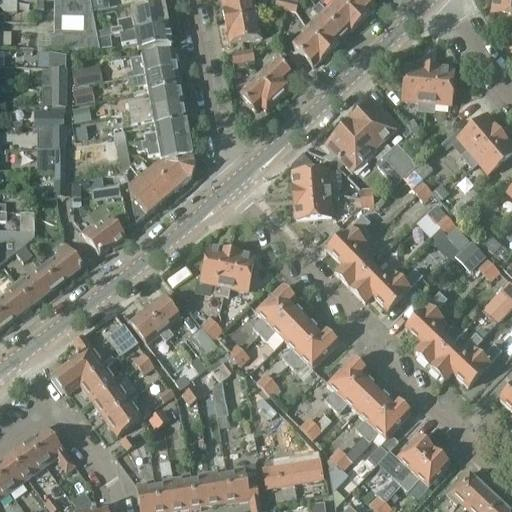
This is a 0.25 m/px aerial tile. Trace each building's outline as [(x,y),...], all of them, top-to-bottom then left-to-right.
[(88,0),(89,3),(91,14),(110,10),(108,0),(88,0)] [(257,19),(253,0),(236,0),(222,3),(223,11),(222,11),(225,25),(257,19)] [(284,0),(278,0),(276,10),(286,13),(289,1),(288,1),(284,0)] [(367,0),(338,0),(338,1),(361,25),(369,16),(368,15),(376,8),(367,0)] [(511,0),(495,0),(492,16),(511,20),(511,0)] [(289,1),(286,13),(296,15),(298,3),(289,1)] [(319,6),(316,10),(344,39),(350,34),(351,34),(361,25),(338,1),(326,13),(319,6)] [(35,25),(35,15),(36,3),(7,2),(7,4),(0,3),(0,13),(3,17),(15,16),(15,25),(35,25)] [(44,3),(36,3),(35,15),(44,16),(44,3)] [(96,41),(95,35),(93,25),(91,14),(89,3),(53,3),(52,36),(53,40),(48,40),(48,51),(64,51),(80,51),(98,51),(96,41)] [(118,31),(119,36),(168,27),(164,7),(131,13),(132,21),(117,24),(118,31)] [(318,20),(306,32),(329,55),(339,45),(338,45),(344,39),(316,10),(312,14),(318,20)] [(228,39),(230,47),(261,42),(257,19),(225,25),(228,39)] [(172,46),(168,27),(119,36),(121,47),(136,44),(138,52),(172,46)] [(306,32),(290,47),(312,70),(318,65),(329,55),(306,32)] [(39,51),(48,51),(48,40),(53,40),(52,36),(40,35),(39,51)] [(111,50),(109,38),(96,41),(98,51),(99,53),(111,50)] [(243,54),(245,66),(256,64),(253,52),(243,54)] [(129,81),(176,72),(173,54),(130,63),(133,76),(128,77),(129,81)] [(246,70),(245,66),(243,54),(232,57),(235,72),(246,70)] [(66,58),(54,56),(54,71),(66,71),(66,60),(66,58)] [(277,62),(258,79),(279,102),(291,90),(287,85),(293,79),(277,62)] [(418,115),(425,116),(430,71),(406,69),(402,105),(418,106),(418,115)] [(66,91),(66,71),(54,71),(53,71),(52,91),(66,91)] [(453,73),(430,71),(425,116),(433,117),(434,107),(450,109),(453,73)] [(147,90),(148,95),(179,89),(176,72),(129,81),(131,93),(139,91),(147,90)] [(279,102),(258,79),(238,97),(255,114),(261,109),(265,114),(279,102)] [(179,89),(148,95),(149,102),(127,107),(129,117),(182,107),(179,89)] [(52,109),(66,110),(66,91),(52,91),(52,109)] [(352,121),(350,125),(383,160),(386,158),(391,152),(385,146),(399,133),(400,132),(394,126),(373,104),(372,105),(368,106),(364,110),(363,114),(359,117),(355,118),(352,121)] [(182,107),(129,117),(131,128),(153,124),(154,130),(186,124),(182,107)] [(395,125),(394,126),(400,132),(399,133),(405,140),(406,140),(408,138),(411,135),(407,128),(405,126),(404,124),(400,120),(395,125)] [(461,160),(466,166),(500,138),(493,130),(494,126),(490,121),(490,122),(487,121),(485,120),(458,143),(468,154),(461,160)] [(406,127),(408,129),(412,135),(413,138),(419,134),(420,133),(414,122),(406,127)] [(136,146),(137,150),(188,141),(186,124),(154,130),(155,136),(144,138),(145,144),(136,146)] [(327,147),(326,148),(352,176),(373,158),(379,164),(383,160),(350,125),(349,127),(345,128),(341,131),(340,135),(337,138),(333,139),(329,143),(327,147)] [(53,153),(65,153),(66,130),(53,130),(53,153)] [(451,149),(458,143),(466,137),(460,130),(441,147),(447,153),(451,149)] [(114,136),(118,155),(127,153),(124,134),(114,136)] [(419,134),(413,138),(421,147),(423,139),(419,134)] [(500,138),(466,166),(472,172),(478,166),(488,177),(511,157),(511,148),(509,145),(506,145),(500,138)] [(192,158),(188,141),(137,150),(138,156),(147,154),(148,160),(160,158),(160,164),(192,158)] [(427,141),(421,147),(430,157),(436,150),(427,141)] [(386,158),(383,160),(390,167),(403,182),(413,173),(417,170),(396,148),(391,152),(386,158)] [(65,169),(65,153),(53,153),(53,169),(55,168),(65,169)] [(118,155),(122,177),(125,176),(130,170),(127,153),(118,155)] [(156,169),(154,171),(175,195),(191,182),(195,168),(193,162),(156,169)] [(417,170),(413,173),(422,183),(433,173),(424,163),(417,170)] [(387,164),(379,171),(395,189),(403,182),(390,167),(387,164)] [(133,168),(130,170),(160,207),(175,195),(154,171),(148,175),(141,167),(136,171),(133,168)] [(160,207),(130,170),(125,176),(133,187),(128,192),(130,202),(133,207),(137,227),(160,207)] [(293,176),(295,200),(339,197),(338,191),(329,191),(328,173),(293,176)] [(422,183),(412,193),(418,199),(428,190),(422,183)] [(72,202),(76,202),(81,201),(81,194),(89,193),(88,184),(72,187),(72,201),(72,202)] [(441,187),(432,195),(441,205),(450,198),(441,187)] [(359,192),(360,201),(374,200),(373,190),(359,192)] [(428,190),(418,199),(423,205),(433,197),(428,190)] [(473,192),(455,209),(463,219),(482,202),(473,192)] [(339,202),(339,197),(295,200),(296,224),(331,221),(330,203),(339,202)] [(374,200),(360,201),(361,211),(375,210),(374,200)] [(437,207),(427,216),(441,232),(451,223),(437,207)] [(35,218),(22,218),(21,218),(20,237),(34,237),(35,218)] [(81,235),(80,236),(80,237),(82,236),(99,259),(111,249),(114,253),(128,242),(110,219),(94,231),(91,228),(82,235),(81,235)] [(327,253),(342,268),(365,246),(373,237),(366,229),(370,226),(363,219),(354,227),(336,244),(327,253)] [(451,223),(441,232),(447,238),(457,229),(451,223)] [(447,238),(445,240),(459,256),(471,245),(457,229),(447,238)] [(16,237),(0,236),(0,244),(17,240),(16,237)] [(34,237),(20,237),(16,237),(17,240),(0,244),(0,268),(4,266),(13,259),(34,243),(34,237)] [(487,252),(496,242),(490,237),(481,246),(487,252)] [(502,248),(496,242),(487,252),(493,258),(502,248)] [(57,258),(44,268),(60,288),(80,273),(83,271),(84,270),(67,248),(68,246),(55,255),(57,258)] [(367,248),(365,246),(342,268),(335,275),(350,291),(374,267),(361,254),(367,248)] [(471,277),(477,270),(486,261),(472,247),(456,261),(471,277)] [(26,250),(16,257),(23,267),(33,259),(26,250)] [(222,299),(231,256),(208,251),(201,286),(212,288),(210,296),(222,299)] [(248,295),(254,261),(231,256),(222,299),(228,300),(230,291),(248,295)] [(500,276),(488,264),(479,273),(491,285),(500,276)] [(365,306),(372,299),(395,277),(391,273),(385,279),(374,267),(350,291),(365,306)] [(36,306),(60,288),(44,268),(26,281),(24,279),(19,283),(36,306)] [(395,277),(372,299),(387,314),(422,280),(416,273),(403,285),(395,277)] [(6,297),(0,301),(0,307),(13,324),(36,306),(19,283),(4,295),(6,297)] [(511,286),(509,283),(500,293),(511,305),(511,286)] [(260,338),(293,307),(295,304),(282,290),(255,315),(263,323),(254,332),(260,338)] [(439,297),(405,332),(421,347),(442,324),(434,316),(446,303),(439,297)] [(163,298),(147,311),(170,340),(173,337),(168,331),(181,320),(163,298)] [(0,333),(13,324),(0,307),(0,333)] [(276,336),(284,344),(307,321),(293,307),(260,338),(267,345),(276,336)] [(166,343),(170,340),(147,311),(129,326),(146,347),(160,336),(166,343)] [(207,335),(216,326),(209,319),(201,328),(202,329),(201,329),(207,335)] [(321,336),(307,321),(284,344),(292,353),(283,362),(289,367),(321,336)] [(421,347),(414,354),(430,369),(452,345),(440,334),(446,327),(442,324),(421,347)] [(222,334),(216,326),(207,335),(213,342),(222,334)] [(108,341),(120,358),(137,346),(124,329),(108,341)] [(201,331),(190,340),(207,360),(217,351),(201,331)] [(312,373),(338,347),(324,333),(321,336),(289,367),(296,374),(305,365),(312,373)] [(91,349),(84,339),(73,347),(80,356),(51,377),(53,379),(51,382),(62,398),(65,396),(67,399),(81,389),(106,370),(105,369),(113,363),(110,359),(102,365),(91,349)] [(452,345),(430,369),(446,384),(446,383),(452,376),(474,353),(480,347),(472,340),(463,350),(466,353),(464,356),(452,345)] [(234,363),(243,355),(237,347),(227,356),(234,363)] [(474,353),(452,376),(468,391),(502,355),(494,348),(482,361),(474,353)] [(250,362),(243,355),(234,363),(241,370),(250,362)] [(134,364),(139,371),(148,364),(143,357),(134,364)] [(237,367),(236,366),(227,357),(209,371),(220,386),(222,385),(235,377),(233,374),(237,367)] [(263,357),(252,368),(256,372),(267,361),(263,357)] [(191,367),(199,378),(207,373),(198,361),(191,367)] [(364,378),(366,375),(352,361),(327,388),(334,395),(325,403),(333,411),(364,378)] [(148,364),(139,371),(145,379),(154,372),(148,364)] [(115,382),(106,370),(81,389),(93,405),(125,382),(126,381),(123,376),(115,382)] [(256,385),(263,392),(272,384),(265,377),(256,385)] [(190,386),(185,378),(175,385),(174,385),(180,393),(181,392),(185,389),(190,386)] [(357,416),(379,392),(364,378),(333,411),(339,417),(348,407),(357,416)] [(125,382),(93,405),(105,422),(131,404),(139,397),(135,392),(134,393),(125,382)] [(272,384),(263,392),(270,400),(279,391),(272,384)] [(222,385),(212,392),(217,421),(228,419),(222,385)] [(196,388),(189,394),(196,403),(203,397),(196,388)] [(511,390),(502,401),(500,403),(511,414),(511,390)] [(159,398),(164,405),(174,398),(169,391),(159,398)] [(357,433),(363,439),(394,406),(379,392),(357,416),(365,424),(357,433)] [(196,403),(189,394),(182,399),(188,409),(196,403)] [(394,406),(363,439),(370,445),(378,436),(385,443),(386,443),(380,450),(387,457),(399,445),(391,438),(411,417),(396,403),(394,406)] [(131,404),(105,422),(118,439),(151,415),(148,411),(140,417),(131,404)] [(163,414),(156,419),(163,428),(170,423),(163,414)] [(163,428),(156,419),(149,425),(156,434),(163,428)] [(306,437),(313,443),(322,434),(331,425),(325,419),(316,428),(306,437)] [(316,428),(310,421),(300,431),(306,437),(316,428)] [(75,469),(62,451),(46,429),(27,443),(47,469),(58,461),(60,464),(59,465),(66,476),(75,469)] [(130,439),(121,445),(128,453),(136,447),(130,439)] [(371,447),(370,445),(363,439),(360,442),(354,449),(346,458),(353,466),(371,447)] [(390,455),(378,468),(395,483),(401,488),(433,454),(417,439),(396,461),(390,455)] [(27,443),(9,457),(29,483),(47,469),(27,443)] [(337,468),(346,458),(339,451),(330,461),(337,468)] [(419,483),(428,491),(449,469),(433,454),(401,488),(408,495),(419,483)] [(275,471),(263,473),(266,491),(323,482),(320,464),(319,464),(318,456),(273,463),(275,471)] [(0,463),(0,482),(10,496),(29,483),(9,457),(0,463)] [(353,466),(346,458),(337,468),(344,475),(353,466)] [(234,476),(228,477),(233,507),(249,504),(250,511),(260,511),(259,502),(256,485),(247,487),(243,469),(233,471),(234,476)] [(333,496),(338,491),(348,481),(336,469),(329,476),(333,496)] [(217,474),(207,475),(213,508),(226,506),(226,508),(233,507),(228,477),(218,479),(217,474)] [(199,481),(191,482),(196,511),(200,511),(201,511),(201,510),(213,508),(207,475),(199,477),(199,481)] [(469,476),(447,499),(457,508),(460,505),(466,511),(485,491),(469,476)] [(182,480),(172,481),(177,511),(196,511),(191,482),(183,484),(182,480)] [(163,487),(155,489),(158,511),(177,511),(172,481),(162,483),(163,487)] [(0,503),(10,496),(0,482),(0,503)] [(378,499),(385,506),(401,489),(394,483),(378,499)] [(146,486),(136,488),(136,490),(140,511),(158,511),(155,489),(147,490),(146,486)] [(493,511),(500,505),(485,491),(466,511),(467,511),(493,511)] [(370,508),(373,511),(379,511),(385,506),(378,499),(370,508)] [(57,511),(60,510),(52,500),(44,507),(47,511),(57,511)]
